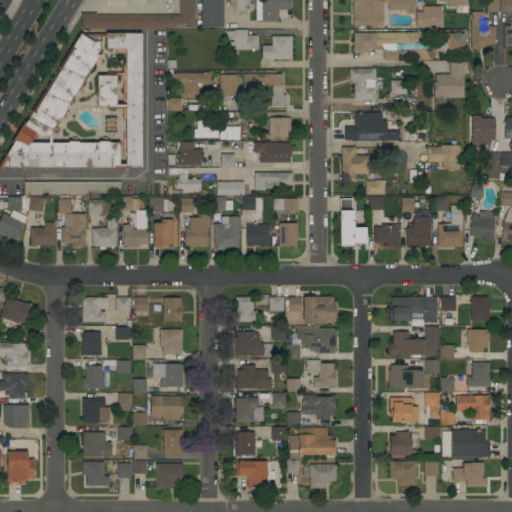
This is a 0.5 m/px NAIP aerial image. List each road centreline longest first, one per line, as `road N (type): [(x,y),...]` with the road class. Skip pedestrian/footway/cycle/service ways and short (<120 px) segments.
road 1 (residential): [(0,272),(52,282),(485,275)]
road 2 (residential): [(318,0),(316,280)]
road 3 (residential): [(361,279),(360,511)]
road 4 (residential): [(204,281),(210,511)]
road 5 (residential): [(52,282),(53,511)]
road 6 (primary): [(0,111),(68,0)]
